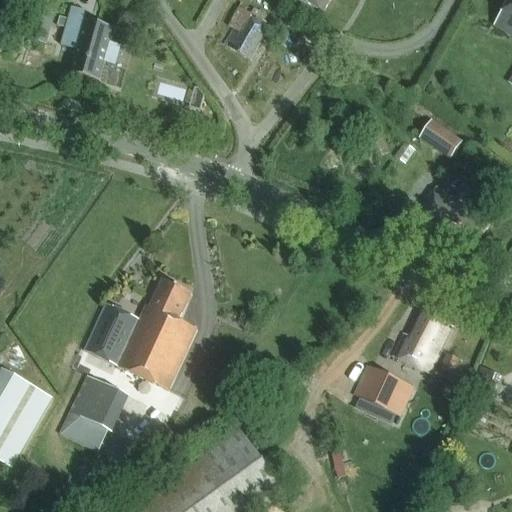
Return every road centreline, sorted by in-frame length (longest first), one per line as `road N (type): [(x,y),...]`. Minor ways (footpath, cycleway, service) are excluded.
road 1 (tertiary): [(511,310),(233,181)]
road 2 (unclassified): [(453,0),(428,36),(406,48),(335,43),(247,147)]
road 3 (tertiary): [(233,181),(116,141),(0,117)]
road 4 (track): [(413,264),(376,325),(313,395),(285,462)]
